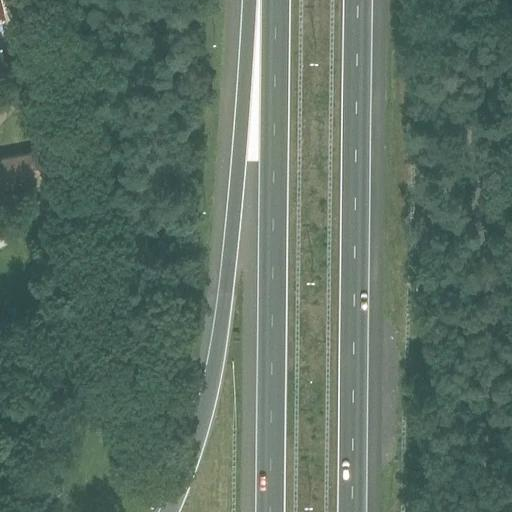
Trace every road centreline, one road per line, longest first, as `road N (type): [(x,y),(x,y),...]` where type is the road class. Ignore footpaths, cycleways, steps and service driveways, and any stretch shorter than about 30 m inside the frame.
road 1 (motorway): [(248,0),(219,346),(196,440),(167,511)]
road 2 (motorway): [(352,511),(360,0)]
road 3 (motorway): [(274,0),(270,511)]
